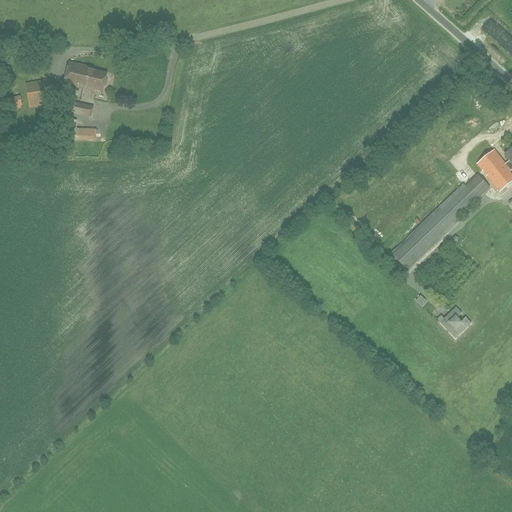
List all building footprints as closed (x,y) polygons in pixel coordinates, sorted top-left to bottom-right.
[(511,34),(503,25),(493,36),(511,54),(511,34)] [(92,69),(85,67),(70,64),(65,86),(94,93),(95,91),(103,92),(107,75),(91,72),(92,69)] [(30,109),(56,105),(53,80),(26,84),(30,109)] [(14,110),(21,109),(20,97),(0,100),(0,106),(1,111),(14,109),(14,110)] [(67,112),(91,118),(93,109),(69,103),(67,112)] [(367,225),(469,130),(464,125),(479,111),(474,106),(373,200),(367,195),(352,209),(367,225)] [(75,130),(75,119),(67,119),(66,139),(93,140),(94,131),(75,130)] [(456,155),(461,160),(495,128),(490,123),(456,155)] [(495,128),(461,162),(467,168),(501,135),(495,128)] [(511,150),(506,156),(510,161),(505,165),(495,152),(478,165),(500,192),(511,182),(511,176),(509,173),(511,171),(511,150)] [(456,309),(441,324),(456,339),(471,324),(466,319),(461,323),(457,319),(462,315),(456,309)]
